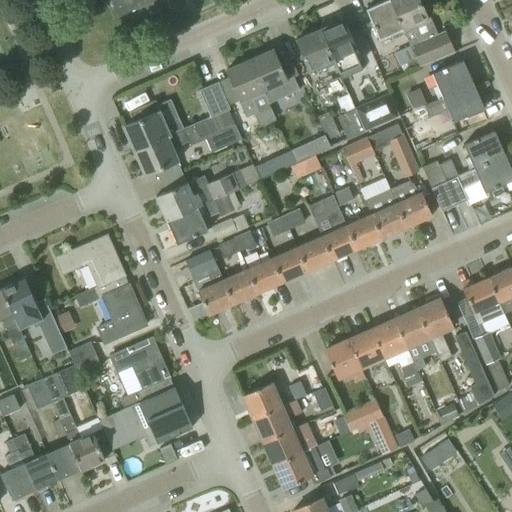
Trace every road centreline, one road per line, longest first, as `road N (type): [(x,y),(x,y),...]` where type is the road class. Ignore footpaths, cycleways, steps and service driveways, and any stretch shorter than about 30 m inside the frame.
road 1 (residential): [(195,369),(511,225)]
road 2 (residential): [(277,0),(72,91)]
road 3 (residential): [(195,369),(116,188)]
road 4 (residential): [(95,511),(230,452)]
road 5 (residential): [(0,238),(116,188)]
